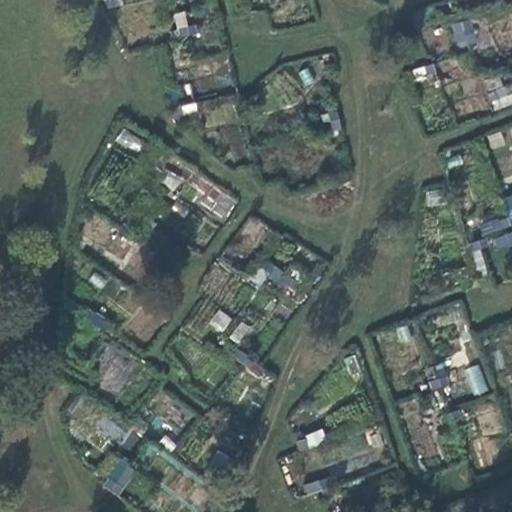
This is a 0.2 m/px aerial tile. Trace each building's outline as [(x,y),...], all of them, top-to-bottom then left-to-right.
[(445,8),(449,18),(468,11),(464,1),(445,8)] [(172,16),(175,26),(195,21),(192,11),(172,16)] [(473,20),(451,22),(455,46),(476,43),(473,20)] [(419,51),(422,61),(433,58),(430,48),(419,51)] [(415,81),(436,77),(433,64),(412,68),(415,81)] [(165,85),(170,106),(181,103),(175,82),(165,85)] [(493,110),(511,103),(511,85),(511,83),(487,92),(493,110)] [(326,108),(329,118),(338,116),(332,94),(320,97),(323,109),(326,108)] [(117,140),(137,152),(143,141),(123,130),(117,140)] [(136,155),(145,161),(151,153),(143,146),(136,155)] [(138,210),(146,216),(158,200),(141,188),(136,197),(143,202),(138,210)] [(425,189),(426,205),(444,204),(443,189),(425,189)] [(493,205),(497,215),(511,208),(511,197),(493,205)] [(465,228),(469,238),(486,231),(482,222),(465,228)] [(115,237),(130,245),(135,235),(120,227),(115,237)] [(482,239),(464,248),(473,280),(488,276),(479,252),(485,250),(482,239)] [(277,267),(293,278),(299,270),(282,259),(277,267)] [(78,311),(91,321),(103,304),(91,295),(78,311)] [(208,315),(214,319),(227,302),(222,298),(208,315)] [(87,378),(96,384),(128,339),(119,333),(87,378)] [(235,345),(248,355),(254,346),(241,336),(235,345)] [(426,369),(428,376),(448,369),(445,362),(426,369)] [(480,364),(464,368),(471,395),(487,391),(480,364)] [(437,399),(440,407),(460,399),(457,391),(437,399)] [(228,418),(236,424),(243,415),(235,409),(228,418)] [(103,415),(95,428),(131,449),(139,436),(103,415)] [(295,425),(299,435),(307,432),(303,422),(295,425)] [(317,465),(323,484),(331,481),(325,462),(317,465)] [(100,487),(118,498),(137,474),(116,464),(100,487)]
